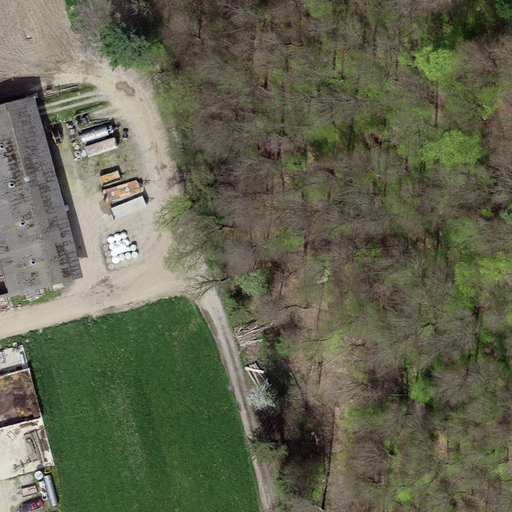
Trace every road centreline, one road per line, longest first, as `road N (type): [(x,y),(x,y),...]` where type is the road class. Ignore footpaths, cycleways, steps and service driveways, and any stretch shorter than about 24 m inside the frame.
road 1 (track): [(199,263),(165,173),(153,98),(119,0)]
road 2 (track): [(277,511),(232,334),(199,263)]
road 3 (track): [(199,263),(0,321)]
